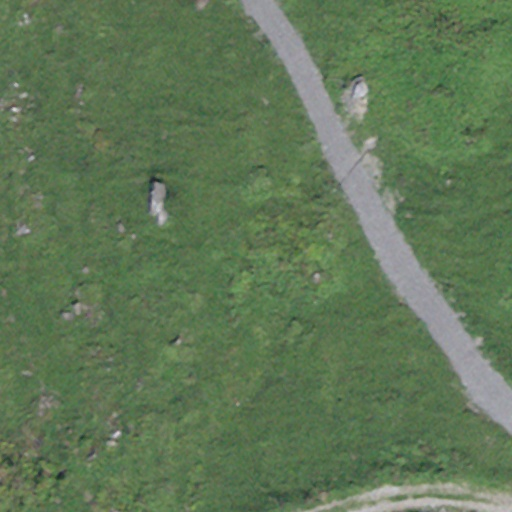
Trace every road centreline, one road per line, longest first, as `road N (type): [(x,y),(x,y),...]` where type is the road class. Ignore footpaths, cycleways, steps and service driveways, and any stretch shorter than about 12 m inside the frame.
road 1 (track): [(511,406),(405,273),(250,0)]
road 2 (track): [(345,511),(381,500),(446,497),(511,505)]
